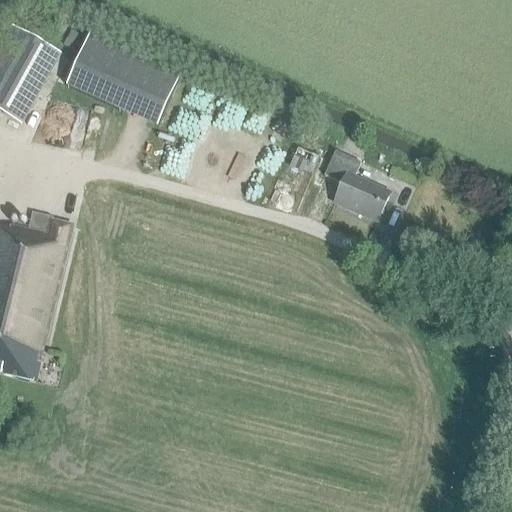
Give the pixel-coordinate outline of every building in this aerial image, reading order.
[(0,113),(22,127),(63,57),(20,32),(0,65),(0,113)] [(180,78),(89,37),(67,87),(157,128),(180,78)] [(323,161),(298,149),(290,167),(310,176),(312,171),(316,173),(323,161)] [(376,226),(391,194),(355,178),(361,165),(335,153),(323,178),(341,186),(332,206),(376,226)] [(317,195),(324,181),(312,175),(305,189),(317,195)] [(69,244),(72,232),(51,226),(53,219),(32,214),(27,233),(10,228),(9,234),(0,231),(0,378),(33,387),(71,245),(69,244)]
